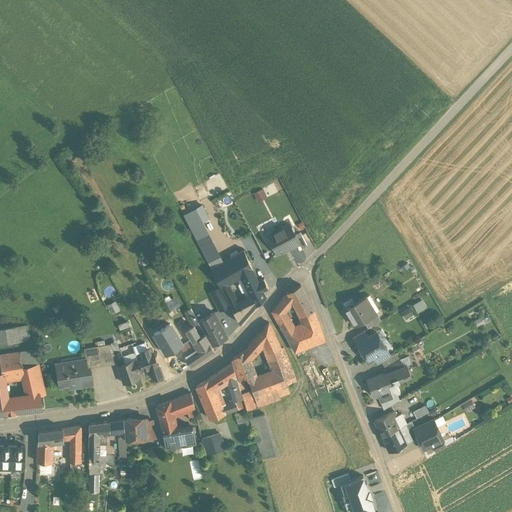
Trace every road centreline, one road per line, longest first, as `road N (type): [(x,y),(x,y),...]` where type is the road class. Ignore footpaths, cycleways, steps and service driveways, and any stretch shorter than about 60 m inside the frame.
road 1 (residential): [(0,427),(122,407),(177,386),(234,344),(286,281),(302,274)]
road 2 (track): [(511,48),(302,274)]
road 3 (residential): [(397,511),(302,274)]
